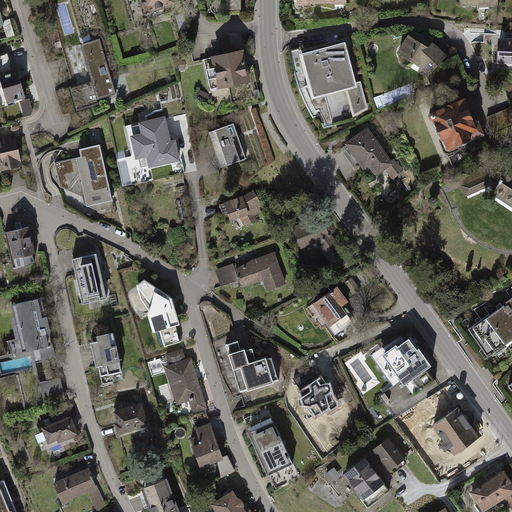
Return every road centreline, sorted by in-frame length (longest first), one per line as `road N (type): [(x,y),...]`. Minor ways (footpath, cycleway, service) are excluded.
road 1 (secondary): [(266,28),(288,119),(511,440)]
road 2 (residential): [(43,210),(84,410),(128,511)]
road 3 (residential): [(277,511),(218,386),(190,287)]
road 4 (residential): [(43,210),(190,287)]
road 5 (residential): [(19,0),(54,124)]
road 6 (residential): [(190,287),(205,265),(187,173)]
